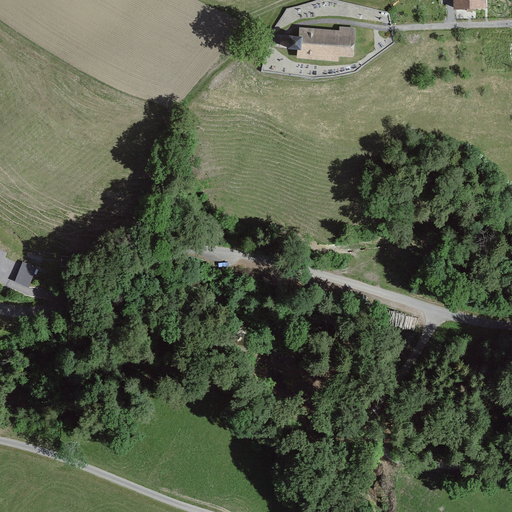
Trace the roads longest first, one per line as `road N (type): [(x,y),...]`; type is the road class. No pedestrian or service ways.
road 1 (track): [(438,312),(378,405),(378,441),(411,462),(511,465)]
road 2 (track): [(0,440),(201,511)]
